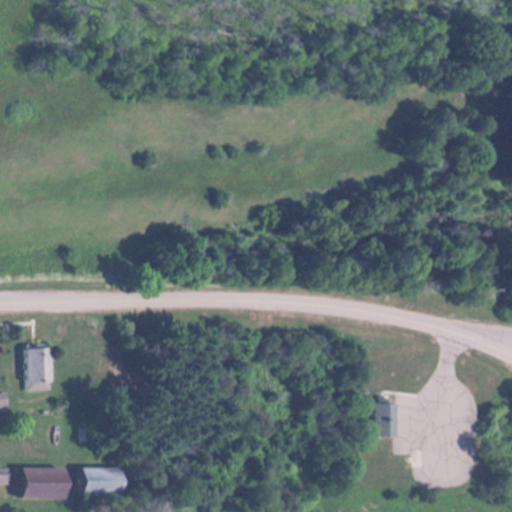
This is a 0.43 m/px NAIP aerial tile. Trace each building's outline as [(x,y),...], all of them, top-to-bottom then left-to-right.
[(24,392),(49,392),(49,347),(24,347),(24,392)] [(133,389),(133,375),(118,375),(118,348),(81,348),(81,368),(98,368),(98,389),(133,389)] [(372,437),(394,437),(395,403),(373,403),(372,437)] [(63,499),(63,468),(19,468),(19,499),(63,499)] [(79,468),(79,495),(119,495),(119,468),(79,468)] [(0,486),(8,486),(8,470),(0,470),(0,486)]
